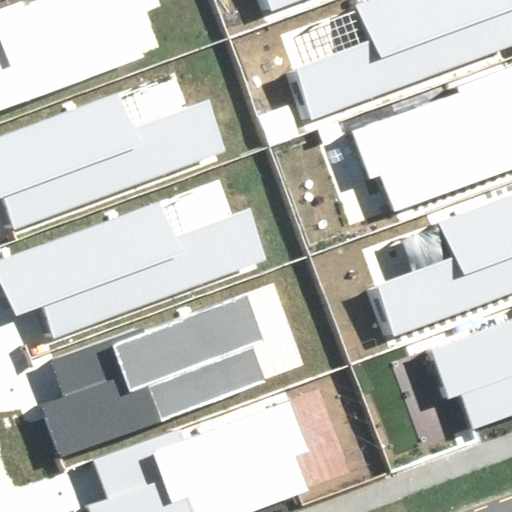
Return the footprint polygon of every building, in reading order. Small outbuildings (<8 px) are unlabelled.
[(0,109),(145,57),(131,20),(140,17),(133,0),(49,0),(31,7),(28,0),(19,0),(0,7),(0,109)] [(286,63),(303,109),(510,33),(498,0),(354,0),(367,34),(286,63)] [(388,164),(398,194),(511,156),(511,63),(453,83),(457,94),(363,125),(376,164),(388,164)] [(0,139),(0,195),(5,194),(13,225),(226,151),(209,100),(135,128),(122,93),(0,139)] [(366,283),(383,328),(511,280),(511,189),(434,218),(446,253),(366,283)] [(0,267),(0,287),(16,318),(45,307),(53,338),(266,264),(249,213),(175,241),(162,206),(0,267)] [(45,411),(63,460),(267,387),(254,349),(262,347),(246,303),(153,336),(150,327),(56,360),(71,402),(45,411)] [(466,375),(476,404),(511,392),(511,311),(441,335),(454,374),(466,375)] [(280,400),(90,462),(100,491),(90,499),(94,511),(183,511),(198,507),(199,511),(222,511),(276,495),(263,454),(275,449),(270,434),(290,428),(280,400)]
